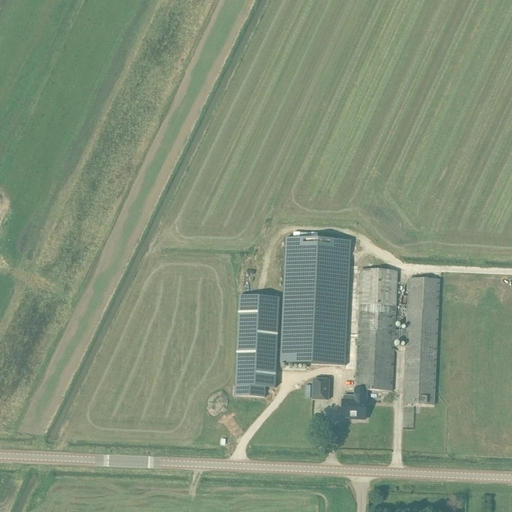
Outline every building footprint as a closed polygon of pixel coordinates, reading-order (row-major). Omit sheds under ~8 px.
[(286,239),(280,364),(345,367),(351,242),(286,239)] [(366,390),(392,392),(394,340),(406,341),(403,404),(434,405),(438,311),(439,280),(409,279),(406,331),(395,330),(396,298),(398,271),(360,270),(359,296),(355,389),(366,390)] [(264,397),(265,387),(275,388),(279,298),(239,296),(234,396),(264,397)] [(329,381),(314,380),(313,400),(328,401),(329,381)] [(355,389),(354,397),(344,396),(343,402),(342,417),(356,418),(356,419),(365,420),(366,403),(365,402),(366,391),(366,390),(355,389)]
